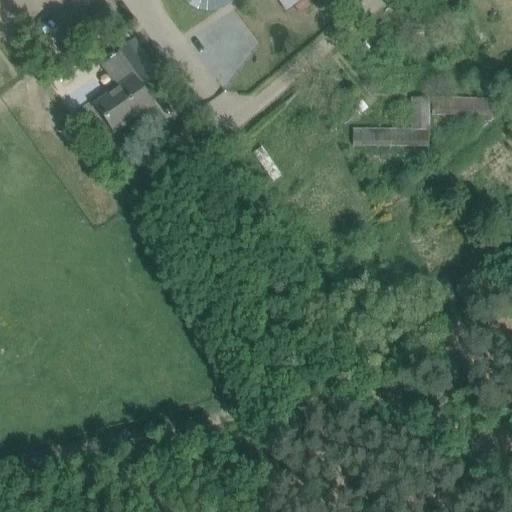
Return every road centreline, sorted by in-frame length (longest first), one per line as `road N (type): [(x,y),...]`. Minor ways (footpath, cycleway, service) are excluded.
road 1 (track): [(511,467),(391,395),(345,389),(0,469)]
road 2 (unclassified): [(380,0),(157,186),(144,209)]
road 3 (track): [(144,209),(140,230),(216,366),(224,415)]
road 4 (unknown): [(229,126),(157,25),(157,0)]
